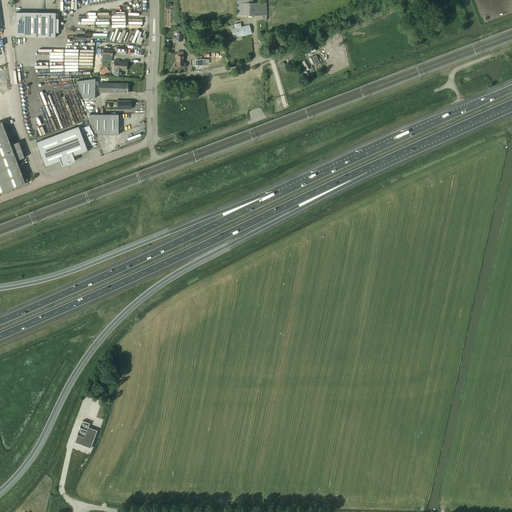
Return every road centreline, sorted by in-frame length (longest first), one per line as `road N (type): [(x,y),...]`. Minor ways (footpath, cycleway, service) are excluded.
road 1 (motorway): [(0,490),(26,463),(71,377),(122,312),(174,274),(366,168)]
road 2 (motorway): [(0,335),(366,168)]
road 3 (motorway): [(275,195),(0,321)]
road 4 (motorway): [(275,195),(64,274),(0,288)]
road 5 (motorway): [(511,88),(275,195)]
road 6 (unclassified): [(41,184),(18,125),(4,0)]
road 7 (motorway): [(366,168),(511,103)]
road 8 (unclassified): [(151,78),(242,67),(289,47)]
